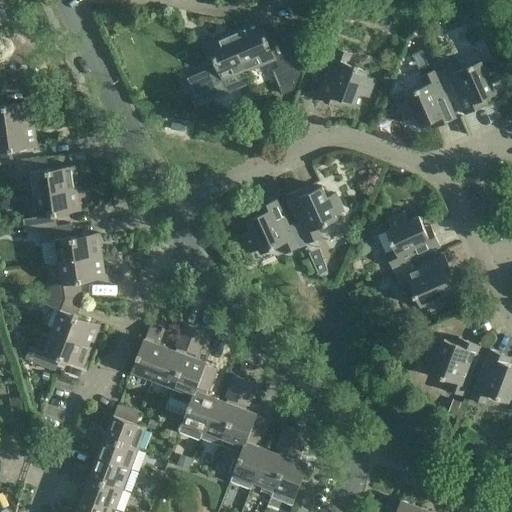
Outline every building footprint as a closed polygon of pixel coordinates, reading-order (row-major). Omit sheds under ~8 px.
[(232,32),(248,70),(276,58),(279,67),(272,70),(282,94),(293,89),(301,70),(297,60),(306,56),(296,32),(287,35),(283,27),(264,35),(258,21),(232,32)] [(248,70),(232,32),(207,43),(216,66),(203,71),(213,96),(225,91),(221,82),(248,70)] [(318,98),(332,103),(335,97),(355,104),(359,93),(368,97),(375,79),(366,75),(368,71),(347,63),(351,53),(337,48),(318,98)] [(496,93),(491,82),(500,78),(492,61),(483,65),(481,60),(461,69),(457,60),(443,66),(465,114),(479,108),(476,102),(496,93)] [(415,116),(420,127),(439,118),(442,124),(456,118),(434,70),(421,76),(425,85),(405,93),(407,98),(398,102),(406,120),(415,116)] [(0,129),(32,125),(29,102),(4,105),(2,94),(0,94),(0,129)] [(32,125),(0,129),(0,164),(12,163),(10,151),(35,147),(32,125)] [(30,173),(33,196),(76,189),(72,167),(47,170),(45,159),(14,163),(15,175),(30,173)] [(286,195),(307,243),(321,237),(317,228),(337,219),(335,214),(344,210),(336,193),(327,197),(322,186),(302,195),(299,189),(286,195)] [(76,189),(33,196),(36,217),(22,219),(24,232),(38,230),(56,227),(54,215),(79,212),(76,189)] [(298,247),(277,199),(263,205),(266,211),(246,220),(251,231),(242,235),(250,253),(259,249),(261,253),(281,244),(285,253),(298,247)] [(385,254),(394,272),(413,264),(410,259),(440,246),(434,232),(428,235),(419,215),(408,220),(404,211),(386,219),(390,228),(386,230),(395,250),(385,254)] [(54,241),(57,263),(101,256),(97,234),(72,237),(71,225),(56,227),(38,230),(40,243),(54,241)] [(413,264),(394,272),(402,290),(411,286),(420,306),(424,304),(429,313),(446,305),(442,296),(453,291),(444,271),(450,269),(444,255),(415,268),(413,264)] [(47,287),(48,295),(81,298),(79,282),(104,279),(101,256),(57,263),(61,285),(47,287)] [(375,284),(378,292),(391,286),(388,278),(375,284)] [(50,330),(90,345),(98,324),(75,315),(81,298),(48,295),(45,304),(58,310),(50,330)] [(131,371),(152,380),(165,347),(154,343),(156,339),(158,340),(162,329),(151,325),(145,339),(143,338),(131,371)] [(168,397),(195,329),(184,325),(175,347),(177,348),(175,351),(165,347),(152,380),(172,387),(168,397)] [(195,329),(168,397),(188,405),(191,395),(192,395),(194,390),(195,390),(206,363),(195,359),(197,355),(197,356),(206,333),(195,329)] [(90,345),(50,330),(42,351),(28,346),(24,358),(54,370),(58,358),(82,367),(90,345)] [(423,364),(433,368),(431,373),(451,380),(447,390),(461,395),(480,345),(466,340),(464,346),(444,339),(440,350),(430,346),(423,364)] [(511,364),(501,360),(503,354),(490,349),(471,398),(485,404),(488,394),(508,402),(510,397),(511,398),(511,364)] [(177,431),(200,439),(215,398),(206,394),(207,391),(208,391),(217,369),(205,365),(206,363),(195,390),(194,390),(192,395),(191,395),(188,405),(177,431)] [(227,402),(215,398),(200,437),(203,438),(200,446),(216,452),(219,444),(220,445),(245,380),(235,376),(226,399),(228,399),(227,402)] [(230,481),(250,488),(252,482),(265,449),(256,446),(257,442),(259,442),(267,420),(256,416),(257,414),(245,410),(247,407),(248,407),(256,384),(245,380),(220,445),(240,452),(232,474),(233,474),(230,481)] [(113,414),(136,423),(140,412),(117,404),(113,414)] [(112,415),(104,435),(137,447),(144,427),(135,424),(136,423),(113,414),(112,415)] [(88,429),(100,433),(103,426),(91,421),(88,429)] [(265,449),(252,482),(273,490),(296,431),(285,426),(277,448),(278,449),(276,454),(265,449)] [(100,433),(88,429),(85,437),(96,442),(100,433)] [(273,490),(270,497),(291,505),(307,465),(296,461),(298,456),(299,457),(307,435),(296,431),(273,490)] [(97,455),(129,468),(137,447),(104,435),(97,455)] [(89,476),(121,488),(129,468),(97,455),(89,476)] [(72,470),(84,474),(87,466),(76,462),(72,470)] [(84,474),(72,470),(69,478),(81,483),(84,474)] [(81,496),(114,508),(121,488),(89,476),(81,496)] [(81,496),(75,511),(112,511),(114,508),(81,496)] [(395,511),(419,511),(421,508),(400,500),(395,511)] [(57,511),(61,511),(70,511),(72,507),(60,502),(57,511)]
